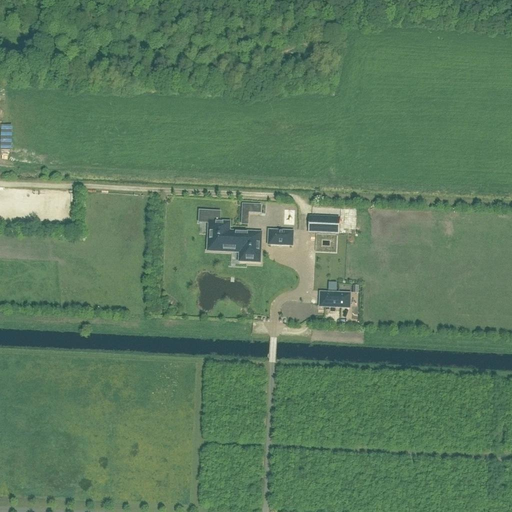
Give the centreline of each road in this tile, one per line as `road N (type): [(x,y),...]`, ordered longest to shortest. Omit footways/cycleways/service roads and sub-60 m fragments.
road 1 (track): [(296,197),(0,182)]
road 2 (track): [(511,207),(296,197)]
